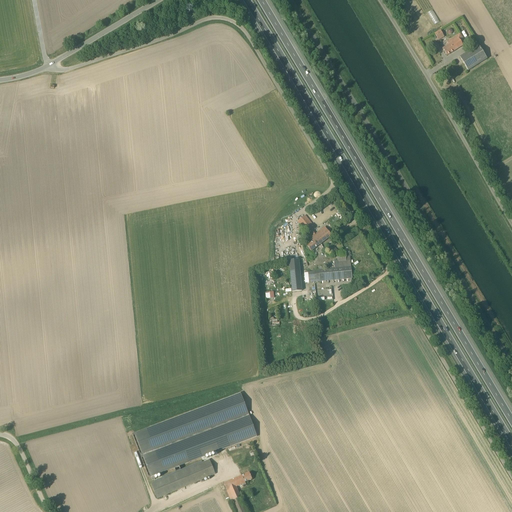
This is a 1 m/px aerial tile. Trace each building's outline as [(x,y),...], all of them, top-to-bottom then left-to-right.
[(428,12),(434,25),(439,22),(433,10),(428,12)] [(437,38),(443,35),(440,30),(435,33),(437,38)] [(463,45),(459,38),(462,37),(460,33),(446,42),(448,45),(442,49),(447,56),(463,45)] [(468,71),(472,68),(487,59),(478,45),(460,57),(468,71)] [(315,234),(313,231),(315,229),(305,216),(298,221),(311,238),(312,237),(313,239),(312,240),(313,241),(307,246),(311,251),(331,235),(325,227),(315,234)] [(333,255),(338,251),(331,244),(327,249),(333,255)] [(352,278),(350,261),(350,252),(337,253),(337,260),(334,261),(334,262),(335,268),(321,269),(321,267),(319,267),(319,270),(313,270),(313,272),(304,273),(305,283),(309,282),(352,278)] [(292,292),(297,291),(302,291),(299,259),(289,260),(292,292)] [(240,393),(132,434),(149,477),(257,437),(240,393)] [(151,484),(155,493),(157,498),(215,474),(209,460),(151,484)] [(246,485),(245,482),(252,479),(249,473),(224,483),(235,511),(246,511),(236,486),(243,484),(244,486),(246,485)]
